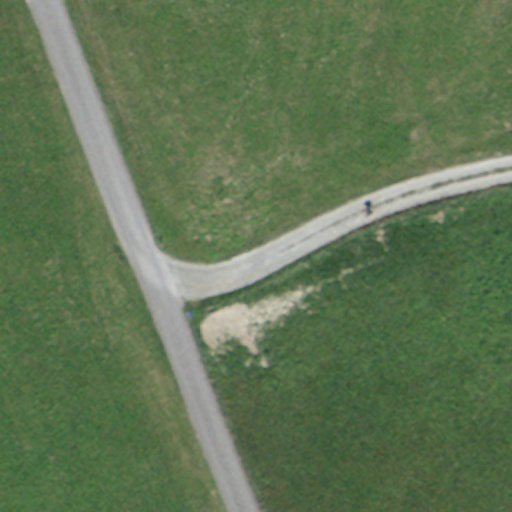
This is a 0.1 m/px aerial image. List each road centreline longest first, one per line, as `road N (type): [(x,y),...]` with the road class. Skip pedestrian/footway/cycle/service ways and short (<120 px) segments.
road 1 (unclassified): [(238,511),(45,0)]
road 2 (track): [(154,288),(237,277),(277,248),(401,190),(511,169)]
